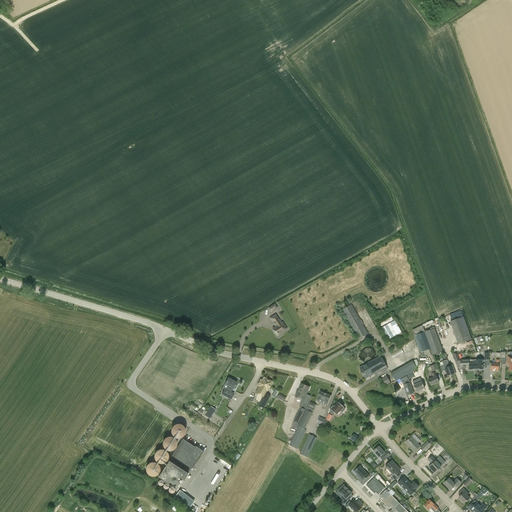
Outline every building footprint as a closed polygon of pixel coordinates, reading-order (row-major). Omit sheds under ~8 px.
[(359,340),(368,334),(351,305),(342,310),(359,340)] [(276,315),(270,318),(275,327),(271,329),(276,337),(287,330),(282,323),(281,323),(276,315)] [(393,317),(380,323),(388,339),(401,333),(393,317)] [(464,317),(450,322),(458,345),(472,340),(464,317)] [(415,336),(416,336),(420,345),(418,346),(421,353),(431,349),(425,332),(422,326),(412,330),(415,336)] [(431,349),(431,350),(433,356),(443,352),(436,332),(435,329),(425,332),(431,349)] [(393,358),(404,354),(401,348),(390,353),(393,358)] [(460,367),(469,367),(469,370),(476,369),(476,360),(469,360),(460,360),(458,353),(452,354),(455,362),(460,361),(460,367)] [(380,356),(368,363),(359,368),(366,379),(387,367),(380,356)] [(452,366),(450,367),(447,360),(442,362),(443,365),(440,366),(442,372),(446,370),(448,376),(455,374),(452,366)] [(439,383),(436,376),(435,372),(431,374),(433,378),(428,379),(431,386),(439,383)] [(386,386),(391,383),(387,376),(382,379),(386,386)] [(225,384),(229,386),(227,390),(225,389),(222,395),(231,400),(234,394),(231,392),(233,389),(234,389),(237,383),(228,378),(225,384)] [(270,396),(266,393),(267,391),(272,382),(264,378),(262,381),(261,381),(258,386),(259,386),(255,393),(263,397),(260,404),(259,406),(263,409),(270,396)] [(425,389),(422,382),(420,378),(413,381),(414,385),(417,392),(425,389)] [(403,385),(407,396),(414,394),(410,383),(403,385)] [(297,394),(295,397),(298,398),(297,400),(300,401),(301,401),(302,400),(304,401),(303,403),(307,405),(310,396),(307,395),(310,387),(301,384),(298,391),(297,394)] [(320,392),(319,397),(317,401),(327,405),(331,396),(320,392)] [(342,404),(340,404),(338,402),(334,407),(333,406),(330,409),(331,410),(329,412),(333,415),(335,413),(337,415),(341,411),(343,412),(345,410),(343,408),(344,408),(343,407),(343,405),(342,404)] [(308,406),(306,409),(298,427),(289,446),(297,449),(306,431),(304,430),(313,413),(314,410),(308,406)] [(305,409),(300,407),(293,421),(294,421),(299,423),(299,424),(305,410),(305,409)] [(214,413),(209,410),(204,416),(210,419),(214,413)] [(328,421),(319,417),(316,423),(325,427),(328,421)] [(171,429),(171,432),(171,434),(172,436),(174,438),(176,439),(178,439),(181,438),(183,437),(184,435),(185,433),(185,431),(185,428),(183,427),(181,425),(179,424),(176,425),(174,426),(172,427),(171,429)] [(317,438),(309,434),(299,454),(308,458),(317,438)] [(353,435),(350,440),(356,443),(359,438),(353,435)] [(176,441),(175,439),(173,438),(170,437),(168,437),(166,438),(164,440),(163,442),(162,445),(163,447),(164,449),(165,451),(168,452),(170,452),(172,451),(174,450),(176,448),(177,446),(177,444),(176,441)] [(420,447),(411,437),(405,443),(414,452),(420,447)] [(177,479),(180,476),(175,473),(178,468),(187,474),(192,468),(192,469),(203,452),(195,447),(194,447),(182,439),(158,477),(168,484),(169,482),(171,485),(174,485),(176,488),(179,485),(177,483),(177,479)] [(428,441),(421,448),(424,451),(421,453),(422,454),(431,445),(434,442),(431,439),(428,441)] [(439,454),(443,451),(437,445),(434,448),(439,454)] [(385,453),(384,453),(379,447),(374,451),(379,457),(383,462),(386,459),(390,455),(387,452),(385,453)] [(167,454),(166,452),(164,451),(162,450),(159,450),(157,451),(155,453),(154,455),(154,457),(154,460),(155,462),(157,463),(159,464),(161,464),(164,464),(166,463),(167,461),(168,459),(168,456),(167,454)] [(434,473),(442,466),(444,464),(438,458),(436,460),(432,456),(427,460),(432,464),(429,467),(434,473)] [(385,467),(393,476),(392,477),(395,480),(401,474),(399,472),(401,470),(392,461),(385,467)] [(159,467),(158,465),(156,463),(154,463),(151,463),(149,464),(147,465),(146,468),(146,470),(146,472),(147,475),(149,476),(151,477),(153,477),(156,477),(158,476),(159,474),(160,471),(160,469),(159,467)] [(223,464),(220,469),(226,472),(229,468),(223,464)] [(360,466),(354,471),(364,481),(369,475),(360,466)] [(404,477),(400,481),(398,483),(411,496),(416,490),(416,489),(419,487),(414,482),(411,485),(404,477)] [(374,478),(366,486),(375,494),(376,492),(378,495),(385,488),(374,478)] [(450,490),(455,485),(457,487),(462,483),(457,478),(453,482),(449,479),(444,484),(450,490)] [(472,481),(469,478),(463,484),(466,487),(472,481)] [(349,500),(346,498),(352,493),(344,485),(338,491),(340,494),(338,496),(343,500),(341,502),(344,505),(349,500)] [(464,504),(468,500),(470,503),(472,501),(467,496),(469,494),(464,489),(459,494),(461,496),(458,498),(464,504)] [(380,500),(385,504),(393,496),(386,490),(380,496),(382,498),(380,500)] [(178,492),(173,498),(188,510),(193,504),(178,492)] [(399,503),(393,496),(385,504),(389,509),(391,507),(393,509),(399,503)] [(349,501),(345,506),(347,508),(349,506),(355,511),(357,511),(361,508),(361,507),(363,505),(358,500),(356,503),(354,501),(351,503),(349,501)] [(434,511),(438,509),(435,505),(430,500),(427,502),(426,501),(423,504),(429,510),(431,508),(434,511)] [(475,511),(482,511),(485,510),(487,507),(483,504),(481,506),(475,500),(468,507),(472,511),(474,511),(475,511)] [(394,511),(403,511),(406,510),(399,503),(393,509),(395,511),(394,511)]
